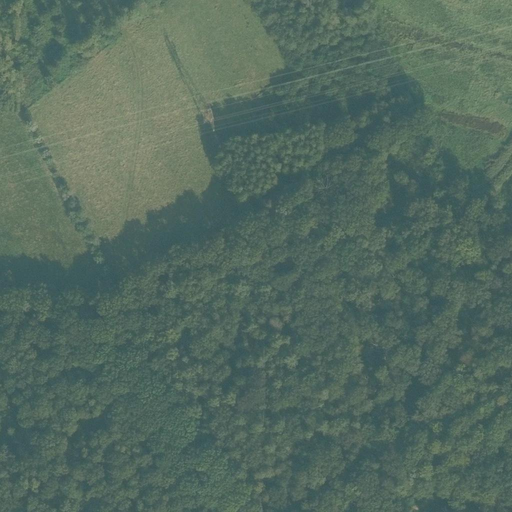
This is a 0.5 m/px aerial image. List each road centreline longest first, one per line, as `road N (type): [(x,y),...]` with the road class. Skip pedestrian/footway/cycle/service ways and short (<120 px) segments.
road 1 (track): [(75,311),(459,207)]
road 2 (track): [(227,511),(75,311)]
road 3 (track): [(407,511),(511,453)]
